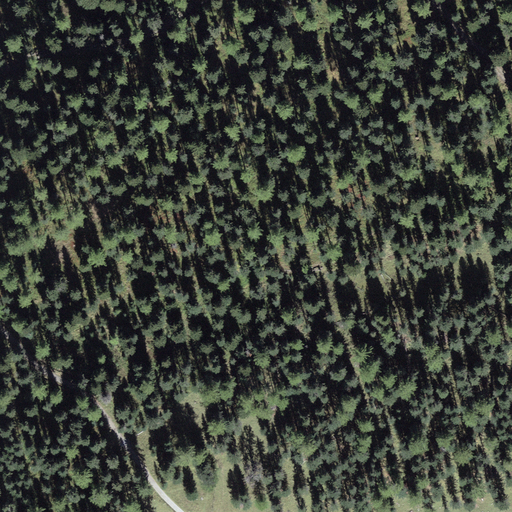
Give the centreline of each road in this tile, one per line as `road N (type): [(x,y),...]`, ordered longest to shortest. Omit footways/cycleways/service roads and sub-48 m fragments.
road 1 (track): [(182,511),(95,406),(0,331)]
road 2 (track): [(206,0),(145,38),(93,56),(48,52),(0,69)]
